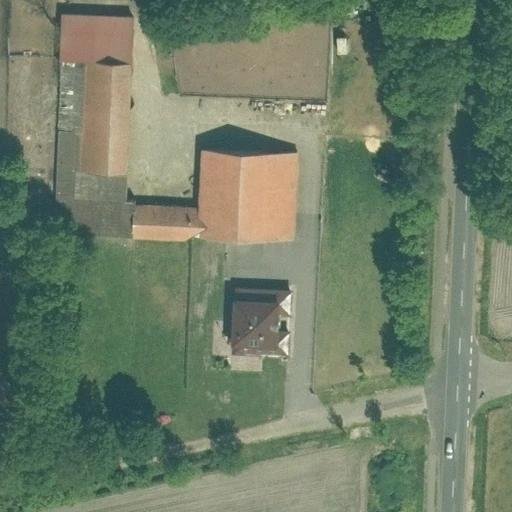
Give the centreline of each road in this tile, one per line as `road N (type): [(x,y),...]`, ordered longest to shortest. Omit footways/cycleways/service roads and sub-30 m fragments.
road 1 (residential): [(457,388),(0,489)]
road 2 (tertiary): [(457,388),(474,0)]
road 3 (tertiary): [(450,511),(457,388)]
